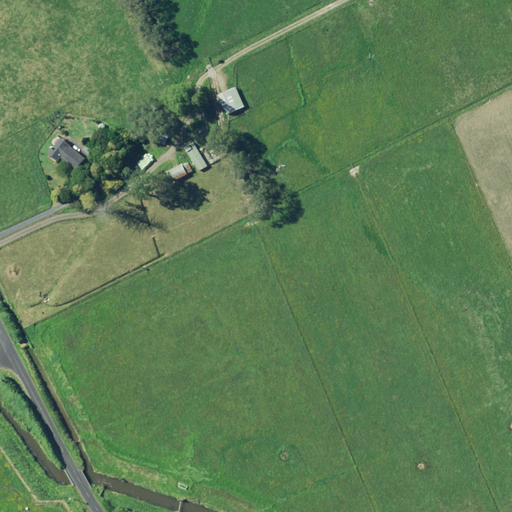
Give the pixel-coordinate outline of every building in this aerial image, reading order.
[(247,107),(238,87),(220,96),(229,115),(247,107)] [(63,139),(62,140),(59,137),(54,143),(57,146),(51,154),(60,162),(62,158),(77,170),(87,158),(63,139)] [(209,166),(195,142),(186,147),(200,171),(209,166)] [(89,145),(85,149),(90,154),(94,150),(89,145)] [(189,175),(183,165),(169,172),(174,182),(189,175)]
